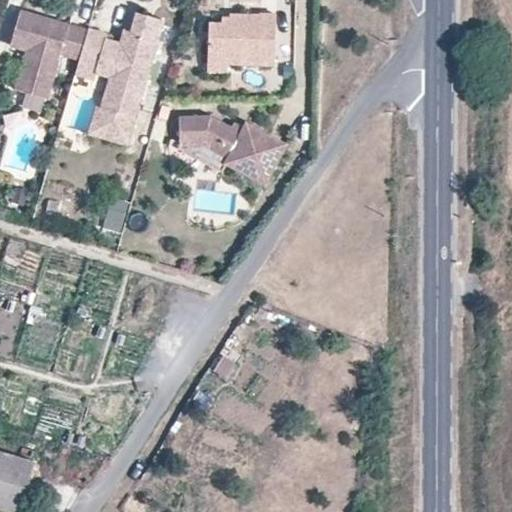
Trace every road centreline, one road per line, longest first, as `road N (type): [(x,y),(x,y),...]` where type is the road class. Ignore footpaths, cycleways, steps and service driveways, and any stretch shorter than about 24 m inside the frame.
road 1 (residential): [(437,61),(403,72),(347,124),(228,293),(93,511)]
road 2 (tertiary): [(435,511),(437,61)]
